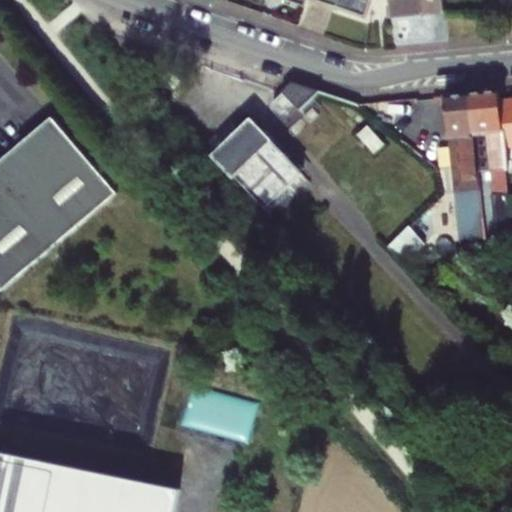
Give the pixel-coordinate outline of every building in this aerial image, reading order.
[(314,0),(365,17),(370,0),(314,0)] [(390,0),(392,16),(424,13),(422,0),(390,0)] [(443,0),(422,0),(424,13),(445,11),(443,0)] [(282,92),(301,111),(321,91),(292,81),(282,92)] [(511,225),(505,146),(500,101),(499,91),(469,94),(477,170),(489,169),(492,193),(495,193),(499,236),(511,234),(511,225)] [(464,190),(479,189),(477,170),(469,94),(360,104),(409,143),(449,137),(455,184),(463,183),(464,190)] [(511,100),(500,101),(505,146),(511,145),(511,100)] [(44,121),(0,156),(0,285),(107,198),(44,121)] [(217,155),(266,208),(303,175),(254,121),(217,155)] [(430,289),(442,279),(410,245),(401,236),(390,247),(430,289)] [(0,511),(176,511),(182,487),(0,448),(0,511)]
